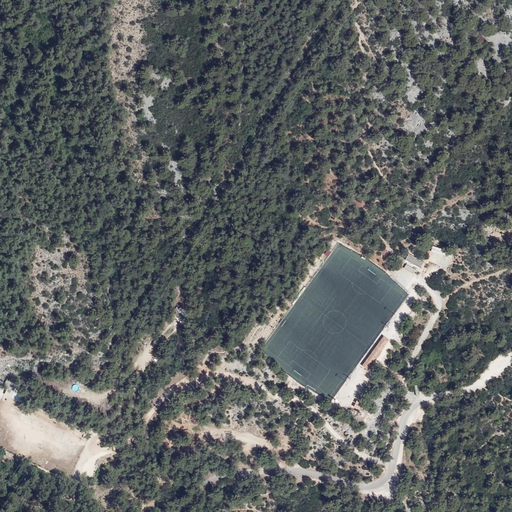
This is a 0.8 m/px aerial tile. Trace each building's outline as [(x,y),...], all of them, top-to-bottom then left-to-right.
[(431,251),(443,255),(445,249),(432,246),(431,251)] [(410,254),(407,260),(422,268),(425,262),(410,254)] [(407,264),(405,268),(414,273),(416,269),(407,264)] [(175,313),(183,322),(189,317),(188,316),(180,308),(178,307),(173,310),(175,312),(175,313)] [(180,308),(188,316),(189,315),(182,307),(180,308)] [(389,339),(384,335),(362,365),(368,370),(389,339)] [(12,377),(10,381),(7,380),(4,386),(8,388),(16,392),(21,382),(16,379),(14,378),(12,377)] [(21,382),(16,392),(8,388),(5,394),(21,401),(28,386),(22,379),(21,382)]
